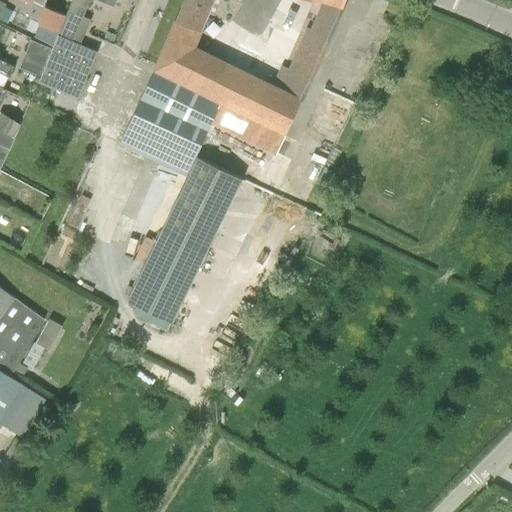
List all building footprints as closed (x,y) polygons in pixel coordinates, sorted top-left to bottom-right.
[(70,0),(65,15),(58,32),(38,82),(77,98),(96,51),(80,45),(90,19),(83,16),(89,0),(70,0)] [(303,98),(342,9),(340,8),(343,0),(185,0),(154,70),(219,102),(210,121),(275,152),(300,97),(303,98)] [(37,24),(58,32),(65,15),(44,7),(37,24)] [(116,35),(107,32),(104,39),(113,42),(116,35)] [(40,68),(47,51),(29,44),(22,61),(40,68)] [(0,59),(0,73),(8,78),(14,67),(0,59)] [(146,89),(121,144),(186,174),(210,121),(219,102),(154,70),(146,89)] [(13,137),(20,124),(15,121),(15,120),(0,112),(0,130),(9,136),(10,135),(13,137)] [(0,168),(10,150),(0,145),(0,168)] [(139,285),(181,304),(239,176),(197,157),(139,285)] [(0,367),(11,375),(25,354),(44,319),(0,287),(0,367)] [(0,370),(0,427),(1,427),(26,387),(0,370)] [(8,428),(23,438),(47,400),(31,391),(8,428)] [(22,467),(33,449),(15,438),(4,457),(22,467)]
